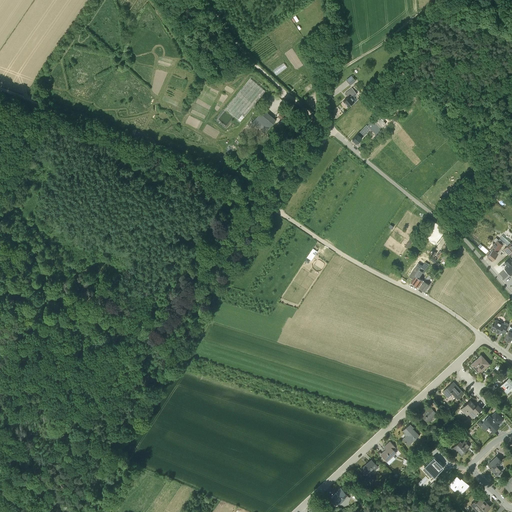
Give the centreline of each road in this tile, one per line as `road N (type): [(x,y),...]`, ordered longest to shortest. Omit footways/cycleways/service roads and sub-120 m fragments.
road 1 (residential): [(511,294),(457,232),(330,131),(277,211),(475,331)]
road 2 (track): [(0,90),(277,211)]
road 3 (track): [(325,81),(330,131),(241,51),(205,0)]
road 4 (residential): [(296,511),(454,363)]
road 5 (track): [(435,0),(325,81)]
